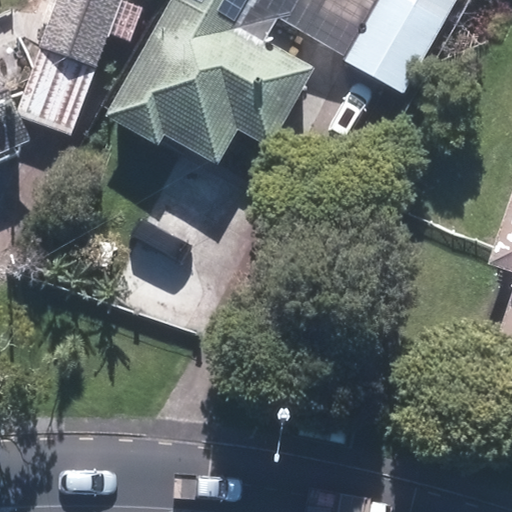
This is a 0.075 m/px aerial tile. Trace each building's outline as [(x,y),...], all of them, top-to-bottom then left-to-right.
[(64,141),(117,8),(96,0),(58,0),(11,120),(64,141)] [(253,0),(167,0),(96,128),(147,156),(153,146),(208,177),(227,143),(258,160),(299,85),(228,46),(253,0)] [(453,0),(378,0),(339,67),(395,100),(453,0)] [(0,162),(20,154),(0,106),(0,162)] [(203,191),(172,174),(135,243),(166,260),(203,191)] [(478,274),(507,284),(488,341),(511,349),(511,183),(509,182),(478,274)]
